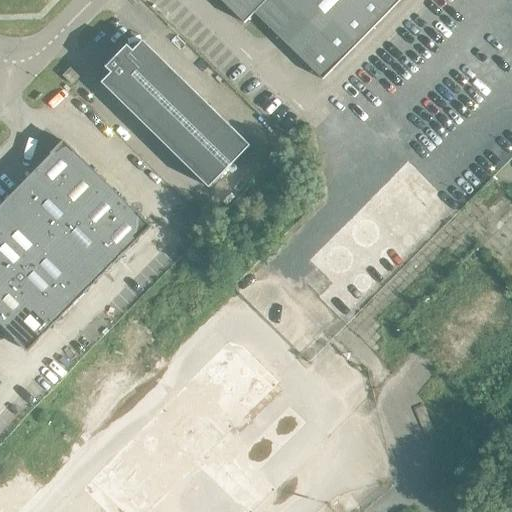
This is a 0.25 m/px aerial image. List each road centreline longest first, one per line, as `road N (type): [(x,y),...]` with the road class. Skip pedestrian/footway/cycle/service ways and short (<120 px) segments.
road 1 (unknown): [(425,0),(308,117)]
road 2 (unknown): [(308,117),(192,0)]
